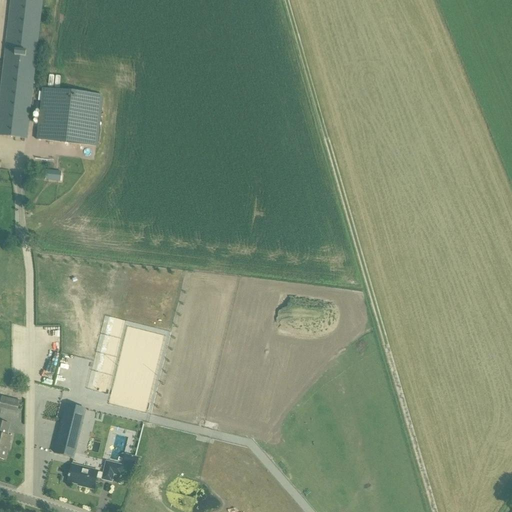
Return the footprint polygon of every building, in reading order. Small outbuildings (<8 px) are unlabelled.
[(0,136),(29,140),(43,0),(10,0),(0,95),(0,136)] [(96,147),(102,96),(51,90),(50,90),(48,90),(46,90),(43,89),(37,140),(96,147)] [(47,170),(45,180),(61,182),(62,172),(47,170)] [(146,390),(155,399),(161,392),(152,383),(146,390)] [(0,407),(18,411),(20,402),(2,397),(0,407)] [(86,410),(66,405),(54,455),(74,459),(86,410)] [(0,459),(5,461),(11,438),(6,437),(9,426),(0,423),(0,459)] [(99,473),(99,472),(72,466),(68,483),(83,487),(82,488),(94,491),(97,479),(102,480),(112,483),(114,475),(122,477),(124,467),(107,463),(104,474),(99,473)]
